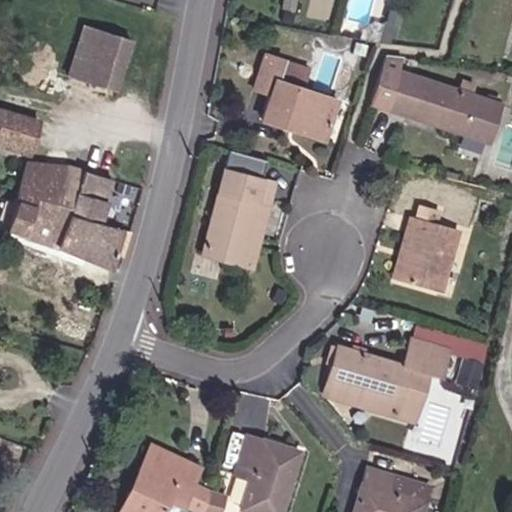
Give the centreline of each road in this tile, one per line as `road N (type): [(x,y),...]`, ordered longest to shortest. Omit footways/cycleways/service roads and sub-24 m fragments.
road 1 (tertiary): [(121,339),(181,124),(199,0)]
road 2 (residential): [(121,339),(235,370),(273,357),(324,300),(322,240)]
road 3 (tertiary): [(37,511),(121,339)]
